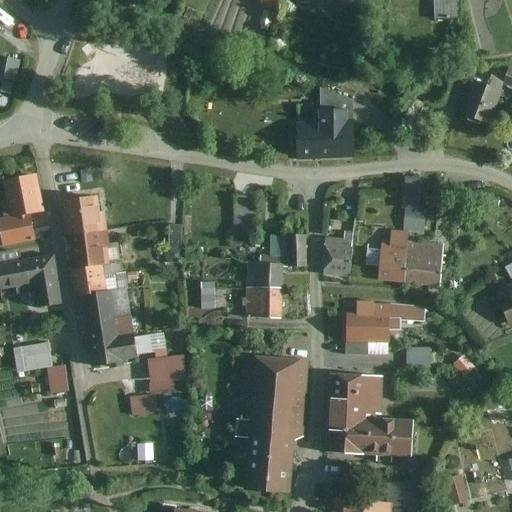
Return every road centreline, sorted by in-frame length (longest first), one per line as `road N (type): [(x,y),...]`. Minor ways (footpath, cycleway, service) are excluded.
road 1 (residential): [(299,511),(314,426),(315,176)]
road 2 (residential): [(315,176),(44,135)]
road 3 (residential): [(44,135),(81,388)]
road 4 (residential): [(511,186),(443,166),(315,176)]
